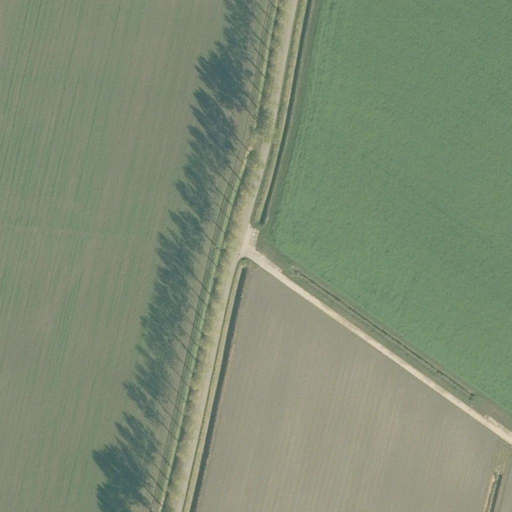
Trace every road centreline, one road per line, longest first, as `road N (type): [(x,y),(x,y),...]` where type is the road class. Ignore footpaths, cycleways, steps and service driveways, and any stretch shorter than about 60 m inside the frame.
road 1 (unclassified): [(175,511),(296,0)]
road 2 (track): [(235,245),(511,441)]
